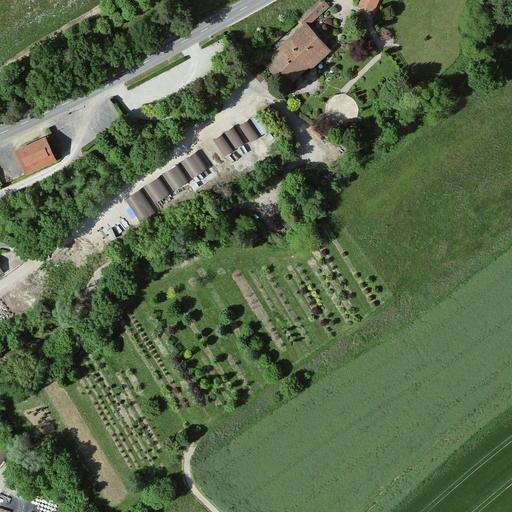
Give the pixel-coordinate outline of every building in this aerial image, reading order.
[(373,0),(357,0),(355,6),(368,12),(373,0)] [(324,51),(303,26),(266,57),(287,82),(324,51)] [(259,112),(250,118),(261,133),(270,126),(259,112)] [(248,119),(239,125),(250,140),(259,134),(248,119)] [(234,125),(225,132),(236,146),(245,140),(234,125)] [(223,133),(214,139),(224,154),(233,147),(223,133)] [(55,156),(45,135),(16,148),(25,169),(55,156)] [(197,151),(182,162),(192,177),(208,166),(197,151)] [(178,163),(163,174),(173,189),(189,178),(178,163)] [(159,175),(144,186),(154,202),(170,191),(159,175)]
